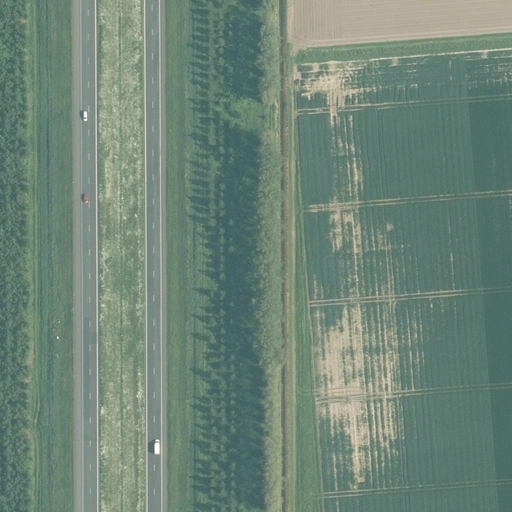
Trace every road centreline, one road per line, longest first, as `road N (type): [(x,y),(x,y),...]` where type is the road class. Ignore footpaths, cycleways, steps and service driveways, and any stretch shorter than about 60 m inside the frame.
road 1 (motorway): [(153,511),(150,0)]
road 2 (motorway): [(87,0),(90,511)]
